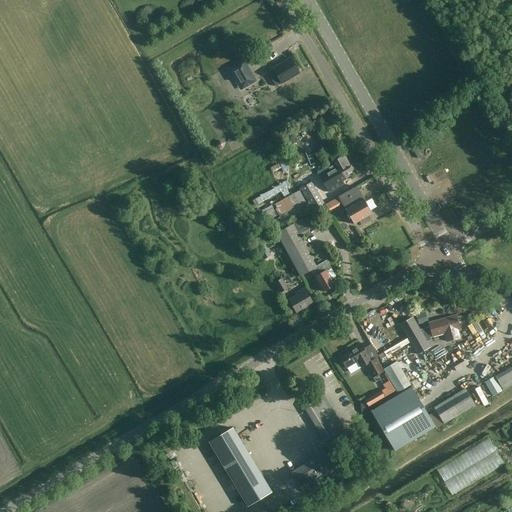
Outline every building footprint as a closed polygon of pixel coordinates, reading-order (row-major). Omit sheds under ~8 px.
[(281,84),(299,74),(290,58),(272,69),(273,69),(267,72),(276,87),(281,84)] [(228,69),(241,91),(255,82),(242,61),(228,69)] [(256,95),(247,98),(251,106),(259,103),(256,95)] [(339,182),(356,172),(346,155),(335,161),(336,164),(318,175),(329,192),(341,185),(339,182)] [(284,170),(275,174),(281,184),(289,180),(284,170)] [(288,181),(255,198),(259,206),(292,188),(288,181)] [(314,212),(324,206),(311,183),(301,189),(314,212)] [(365,193),(374,190),(372,183),(363,185),(365,193)] [(341,203),(360,193),(356,187),(338,197),(341,203)] [(284,224),(309,210),(299,191),(272,206),(284,224)] [(360,193),(341,203),(345,209),(345,210),(354,225),(372,214),(364,199),(363,199),(360,193)] [(333,286),(335,285),(326,271),(330,269),(326,261),(315,267),(299,237),(315,228),(309,216),(276,233),(301,276),(311,271),(318,284),(317,285),(319,289),(320,288),(323,292),(328,289),(330,289),(332,288),(333,286)] [(357,231),(350,234),(353,241),(360,238),(357,231)] [(257,248),(264,260),(271,256),(264,244),(257,248)] [(280,293),(288,289),(282,278),(274,283),(280,293)] [(296,313),(313,304),(304,288),(295,294),(296,296),(289,300),(296,313)] [(431,333),(432,337),(444,334),(446,342),(460,338),(457,330),(460,329),(456,316),(429,323),(430,327),(420,330),(412,318),(400,325),(417,355),(430,348),(427,342),(431,340),(428,335),(431,333)] [(373,378),(383,371),(376,359),(371,361),(360,343),(350,349),(351,351),(340,358),(346,368),(357,362),(361,368),(365,365),(373,378)] [(385,363),(401,354),(396,346),(380,354),(385,363)] [(443,362),(438,355),(432,358),(437,366),(443,362)] [(411,386),(397,363),(384,371),(398,394),(411,386)] [(503,391),(511,385),(511,366),(494,376),(503,391)] [(492,396),(501,391),(493,377),(484,382),(492,396)] [(394,451),(435,427),(411,388),(371,412),(394,451)] [(443,424),(475,405),(466,389),(434,407),(443,424)] [(368,407),(385,397),(381,391),(364,400),(368,407)] [(325,442),(325,441),(342,431),(321,397),(304,407),(325,442)] [(225,470),(250,456),(233,428),(209,443),(225,470)] [(311,489),(309,485),(334,470),(322,449),(311,456),(313,460),(291,473),(301,490),(303,489),(306,492),(311,489)] [(250,456),(225,470),(247,508),(272,493),(250,456)]
